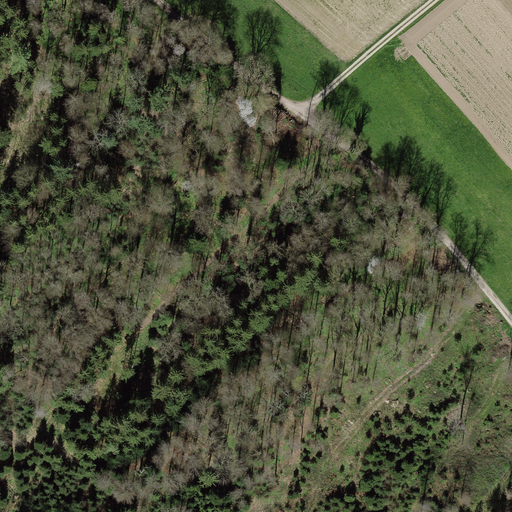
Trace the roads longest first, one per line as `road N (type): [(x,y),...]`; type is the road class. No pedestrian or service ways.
road 1 (track): [(159,0),(372,166),(511,320)]
road 2 (track): [(296,111),(434,0)]
